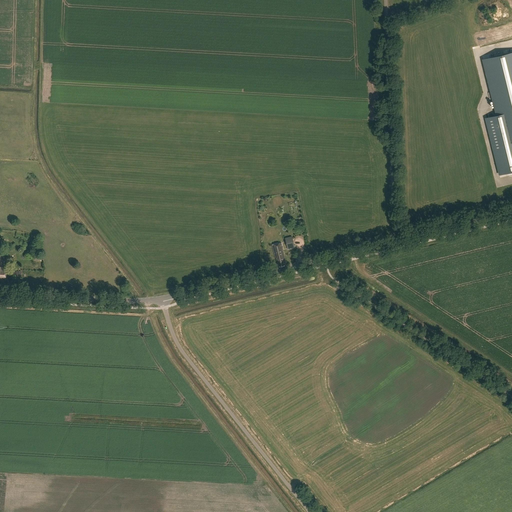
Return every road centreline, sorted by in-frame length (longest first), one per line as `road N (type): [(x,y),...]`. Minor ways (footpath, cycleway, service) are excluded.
road 1 (unclassified): [(309,511),(185,356),(162,298)]
road 2 (unclassified): [(395,240),(386,0)]
road 3 (tertiary): [(395,240),(162,298)]
road 4 (tertiary): [(162,298),(0,294)]
road 5 (tertiary): [(395,240),(511,212)]
